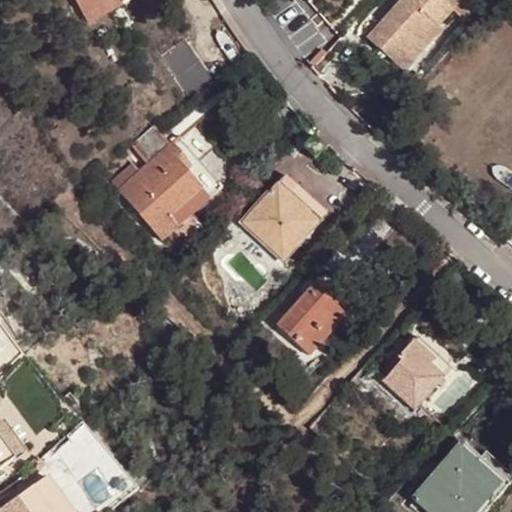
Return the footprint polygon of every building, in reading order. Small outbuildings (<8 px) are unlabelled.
[(71,0),(81,17),(112,0),(117,0),(120,5),(128,0),(71,0)] [(85,24),(120,5),(117,0),(112,0),(81,17),(85,24)] [(386,40),(409,61),(438,29),(435,25),(430,21),(444,5),(449,9),(457,0),(397,0),(369,32),(382,44),(386,40)] [(444,5),(430,21),(435,25),(449,9),(444,5)] [(400,72),(409,61),(386,40),(382,44),(369,32),(363,39),(400,72)] [(158,56),(186,99),(209,84),(181,40),(158,56)] [(406,75),(393,91),(405,95),(416,84),(406,75)] [(110,181),(158,240),(220,189),(178,138),(167,147),(151,128),(129,145),(145,165),(137,172),(130,164),(110,181)] [(311,139),(302,149),(311,159),(320,148),(311,139)] [(274,185),(316,222),(324,213),(282,176),(274,185)] [(274,185),(238,225),(273,257),(283,246),(289,252),(316,222),(274,185)] [(289,252),(283,246),(273,257),(279,262),(289,252)] [(320,277),(316,282),(331,295),(327,299),(344,314),(324,336),(330,341),(358,309),(320,277)] [(316,282),(274,328),(306,356),(324,336),(344,314),(327,299),(331,295),(316,282)] [(426,364),(441,378),(449,370),(415,338),(411,342),(430,360),(426,364)] [(380,383),(410,410),(441,378),(426,364),(430,360),(411,342),(395,359),(399,362),(380,383)] [(0,468),(17,457),(0,433),(0,424),(2,423),(0,420),(0,468)] [(23,453),(2,423),(0,424),(0,433),(17,457),(23,453)] [(484,511),(506,487),(460,447),(456,451),(472,466),(468,471),(488,488),(466,511),(484,511)] [(412,501),(423,511),(466,511),(488,488),(468,471),(472,466),(456,451),(412,501)] [(62,511),(71,506),(51,477),(0,511),(62,511)]
